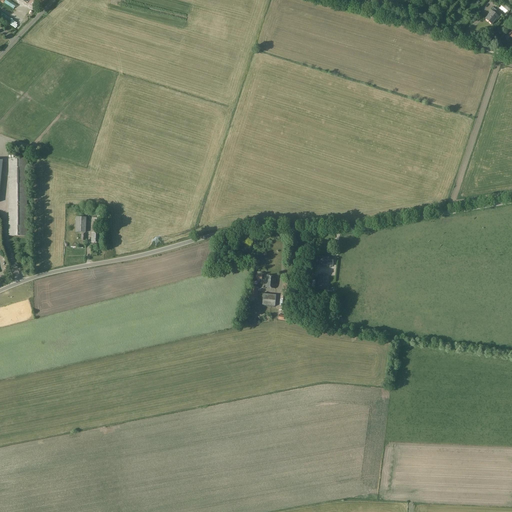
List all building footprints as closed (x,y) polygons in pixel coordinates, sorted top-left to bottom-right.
[(485,19),(492,25),(496,19),(497,20),(499,18),(499,17),(501,15),(493,8),(491,10),(487,15),(488,16),(485,19)] [(9,236),(20,236),(25,236),(27,236),(27,158),(24,158),(8,159),(9,235),(9,236)] [(86,233),(86,217),(76,217),(75,232),(86,233)] [(92,218),(91,228),(101,228),(101,218),(92,218)] [(100,243),(100,233),(91,233),(91,242),(100,243)] [(333,258),(321,257),(320,265),(332,266),(333,258)] [(265,287),(274,288),(275,277),(266,276),(265,287)] [(319,279),(319,286),(319,289),(327,289),(327,280),(319,279)] [(257,299),(258,288),(250,287),(249,300),(252,300),(252,298),(257,299)] [(281,292),(279,306),(279,310),(286,311),(289,293),(281,292)] [(263,294),(262,303),(262,305),(275,306),(276,295),(263,294)]
